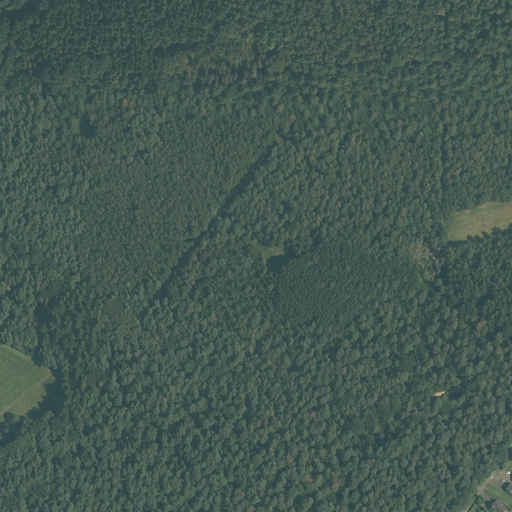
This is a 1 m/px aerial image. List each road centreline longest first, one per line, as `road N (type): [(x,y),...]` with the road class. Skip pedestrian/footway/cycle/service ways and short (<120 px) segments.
road 1 (unknown): [(0,227),(220,371),(369,397),(511,370)]
road 2 (track): [(0,100),(289,135)]
road 3 (track): [(133,329),(219,379),(385,404)]
road 4 (track): [(289,135),(133,329)]
road 5 (track): [(511,139),(360,148),(289,135)]
road 6 (track): [(216,219),(292,264),(314,243),(341,146)]
road 7 (track): [(0,241),(133,329)]
